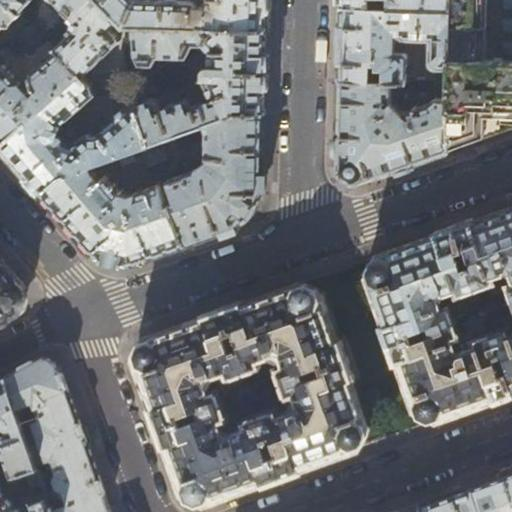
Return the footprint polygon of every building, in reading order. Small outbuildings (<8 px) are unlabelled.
[(21,10),(10,0),(0,0),(0,30),(7,23),(9,24),(22,12),(21,10)] [(59,0),(77,18),(77,27),(57,46),(60,49),(83,72),(85,75),(121,38),(121,33),(120,32),(119,33),(111,26),(119,17),(101,0),(10,0),(21,10),(31,0),(59,0)] [(101,0),(119,17),(127,25),(137,0),(101,0)] [(135,25),(268,28),(268,0),(208,0),(208,4),(196,4),(196,1),(193,0),(137,0),(127,25),(135,25)] [(511,0),(453,0),(454,6),(452,81),(450,150),(491,135),(511,127),(511,0)] [(454,6),(344,5),(343,43),(342,79),(393,80),(410,80),(410,53),(406,50),(396,49),(397,33),(405,34),(406,35),(433,36),(433,58),(434,62),(435,64),(440,65),(439,81),(452,81),(454,6)] [(18,37),(23,42),(39,28),(32,21),(18,33),(18,37)] [(268,28),(135,25),(137,56),(141,63),(155,63),(158,57),(187,57),(193,45),(204,45),(209,49),(209,64),(206,65),(204,66),(203,68),(202,70),(202,79),(203,79),(212,97),(193,104),(191,99),(186,98),(161,107),(158,99),(154,96),(136,102),(151,143),(160,140),(204,124),(242,111),(265,112),(266,72),(268,28)] [(39,28),(23,42),(27,46),(31,47),(45,34),(39,28)] [(83,72),(60,49),(31,74),(34,86),(30,90),(0,56),(0,144),(1,145),(83,72)] [(85,75),(83,72),(1,145),(21,167),(42,192),(62,174),(93,163),(141,146),(151,143),(136,102),(131,106),(124,106),(117,112),(117,118),(100,133),(91,133),(88,133),(86,134),(85,134),(84,135),(83,136),(72,146),(65,141),(58,133),(62,123),(96,93),(94,81),(92,81),(85,75)] [(393,80),(342,79),(340,169),(358,182),(405,166),(450,150),(452,81),(439,81),(439,95),(431,102),(405,111),(393,100),(393,80)] [(263,192),(265,112),(242,111),(204,124),(207,132),(206,161),(197,167),(169,178),(176,199),(172,201),(187,243),(223,230),(240,224),(263,192)] [(167,159),(160,140),(151,143),(158,163),(167,159)] [(151,143),(141,146),(148,166),(158,163),(151,143)] [(62,174),(42,192),(69,223),(95,252),(133,262),(152,256),(187,243),(172,201),(168,202),(160,181),(130,192),(122,191),(107,172),(101,176),(95,169),(93,163),(62,174)] [(474,220),(456,227),(477,288),(498,280),(498,278),(496,278),(496,276),(505,273),(504,271),(506,269),(511,271),(511,273),(511,280),(509,281),(509,280),(506,281),(511,297),(511,206),(504,209),(474,220)] [(373,286),(385,324),(380,326),(394,364),(399,362),(414,407),(438,419),(457,413),(472,407),(511,392),(511,386),(507,372),(500,352),(492,330),(473,337),(473,339),(474,339),(475,341),(467,344),(467,345),(464,346),(462,349),(458,347),(455,338),(460,336),(460,337),(463,336),(451,301),(448,302),(448,303),(444,305),(440,295),(442,291),(445,292),(446,292),(447,293),(456,290),(458,292),(457,293),(458,295),(477,288),(456,227),(379,254),(368,277),(371,286),(373,286)] [(0,258),(0,322),(21,312),(23,298),(25,287),(0,258)] [(338,340),(325,304),(326,303),(322,294),(300,282),(282,288),(183,323),(146,336),(135,360),(183,491),(206,502),(247,488),(323,460),(358,448),(369,424),(365,413),(364,413),(351,379),(356,377),(343,339),(338,340)] [(497,294),(481,299),(484,309),(500,303),(497,294)] [(488,317),(484,309),(481,299),(466,306),(473,322),(488,317)] [(503,311),(500,303),(484,309),(488,317),(503,311)] [(511,322),(492,330),(500,352),(507,372),(511,386),(511,322)] [(43,356),(8,375),(20,414),(35,407),(39,420),(31,423),(29,419),(26,417),(22,420),(37,463),(47,459),(56,482),(50,484),(56,501),(51,502),(53,506),(54,511),(98,511),(110,507),(102,487),(83,433),(57,362),(50,359),(43,356)] [(8,375),(0,379),(0,429),(1,429),(2,428),(2,427),(2,426),(2,425),(5,423),(6,424),(8,425),(8,426),(10,426),(11,426),(12,429),(5,432),(4,433),(4,434),(4,435),(5,436),(5,439),(2,446),(12,474),(24,470),(38,465),(37,463),(22,420),(20,414),(8,375)] [(45,484),(38,465),(24,470),(31,489),(45,484)] [(511,511),(511,471),(502,475),(473,486),(481,511),(511,511)] [(1,486),(0,484),(0,511),(54,511),(53,506),(34,511),(18,511),(20,511),(20,510),(20,509),(20,508),(19,508),(13,502),(18,497),(4,484),(1,486)] [(444,496),(421,504),(424,511),(481,511),(473,486),(444,496)]
